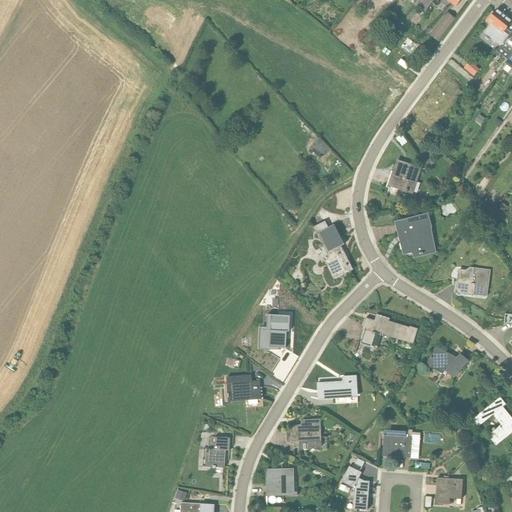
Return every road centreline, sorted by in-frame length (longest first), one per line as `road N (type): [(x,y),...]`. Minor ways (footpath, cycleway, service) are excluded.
road 1 (residential): [(383,272),(357,210),(367,160),(482,0)]
road 2 (residential): [(238,511),(247,456),(317,336),(383,272)]
road 3 (residential): [(511,370),(479,336),(383,272)]
